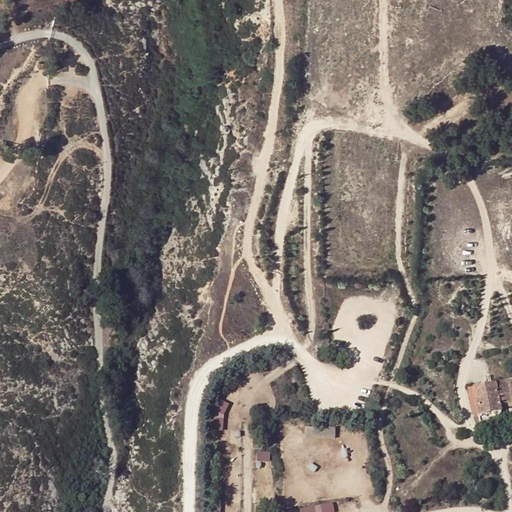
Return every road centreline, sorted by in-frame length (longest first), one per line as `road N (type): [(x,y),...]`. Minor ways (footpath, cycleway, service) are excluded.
road 1 (track): [(276,0),(273,129),(243,254),(275,325),(210,366),(196,399),(190,511)]
road 2 (unclassified): [(44,78),(94,85),(103,129),(108,178),(96,313),(112,457),(105,511)]
